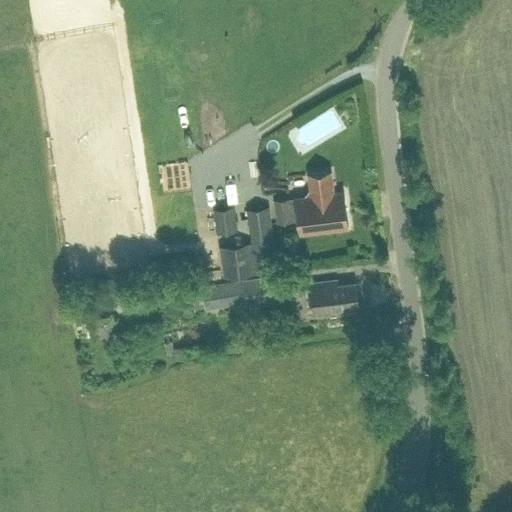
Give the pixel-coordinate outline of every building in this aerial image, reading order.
[(300,232),(316,230),(348,226),(343,190),(333,191),(330,169),(308,172),(310,187),(304,195),(296,196),(296,197),(289,197),(274,199),(277,221),(292,219),(299,218),(300,232)] [(237,228),(234,204),(214,207),(217,231),(237,228)] [(268,206),(247,208),(251,241),(219,245),(223,275),(275,268),(268,206)] [(286,297),(282,272),(203,284),(206,304),(245,298),(246,302),(286,297)] [(309,282),(310,288),(313,314),(359,308),(355,281),(337,283),(336,278),(309,282)]
